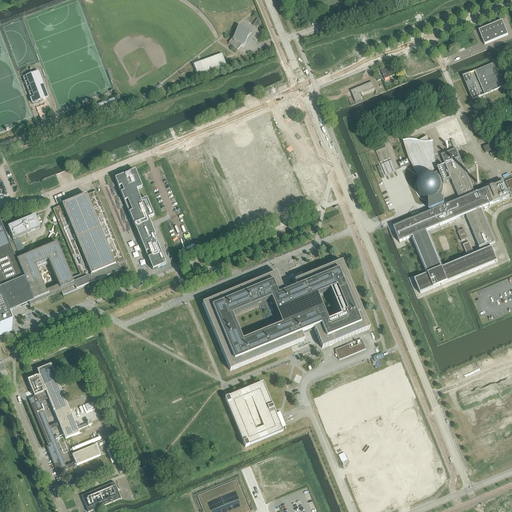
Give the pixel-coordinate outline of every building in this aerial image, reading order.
[(258,19),(253,25),(257,28),(262,22),(258,19)] [(501,21),(502,21),(480,30),(479,31),(485,45),(508,35),(502,21),(501,21)] [(236,34),(229,44),(238,50),(242,45),(245,46),(248,37),(251,33),(250,32),(250,31),(247,30),(242,26),(241,28),(239,27),(236,34)] [(222,54),(193,65),(198,78),(227,68),(222,54)] [(494,64),(463,77),(473,100),(503,87),(494,64)] [(383,76),(385,80),(398,74),(394,66),(384,70),(384,68),(380,69),(383,76)] [(38,72),(22,78),(32,104),(48,98),(38,72)] [(360,101),(358,95),(374,88),(372,82),(351,91),(356,103),(360,101)] [(117,109),(113,99),(90,107),(94,118),(117,109)] [(279,110),(188,148),(222,232),(262,216),(263,218),(278,212),(277,210),(287,206),(288,208),(315,197),(279,110)] [(430,143),(427,137),(418,142),(416,142),(415,142),(414,141),(413,141),(412,141),(411,141),(409,141),(407,141),(405,142),(404,142),(403,142),(409,161),(419,176),(420,175),(421,175),(422,174),(423,174),(424,173),(425,173),(426,173),(427,173),(428,173),(429,172),(430,172),(431,173),(432,173),(433,173),(434,173),(435,169),(436,171),(440,169),(437,161),(435,161),(433,143),(432,143),(431,143),(430,143)] [(498,154),(503,152),(498,142),(493,144),(498,154)] [(493,144),(483,148),(486,153),(495,149),(493,144)] [(428,213),(428,214),(424,215),(422,212),(420,213),(418,213),(420,217),(393,228),(400,243),(413,238),(414,239),(413,239),(428,274),(415,280),(420,294),(498,262),(492,248),(491,248),(490,245),(495,243),(481,209),(510,198),(508,193),(503,182),(502,179),(501,180),(495,182),(496,185),(475,194),(456,149),(441,155),(453,184),(452,184),(454,187),(460,200),(443,207),(443,206),(444,205),(444,200),(440,197),(441,196),(442,194),(443,192),(443,191),(443,190),(443,189),(444,188),(444,187),(443,186),(443,185),(443,184),(443,183),(442,182),(442,181),(441,180),(441,179),(440,178),(439,177),(438,176),(437,176),(436,175),(435,175),(435,174),(434,174),(433,174),(431,173),(430,173),(429,173),(427,173),(426,174),(425,174),(424,174),(424,175),(423,175),(421,176),(420,177),(419,178),(418,179),(417,180),(416,182),(416,183),(416,184),(415,184),(415,185),(415,186),(415,188),(415,189),(415,190),(416,191),(416,192),(416,193),(416,194),(417,195),(418,196),(418,197),(419,198),(420,198),(421,199),(422,200),(423,200),(424,201),(425,201),(426,201),(427,202),(428,202),(429,209),(432,211),(433,210),(433,212),(431,212),(428,213)] [(438,170),(441,177),(443,184),(445,183),(447,183),(451,181),(451,180),(449,174),(448,174),(446,167),(445,167),(441,169),(438,170)] [(136,191),(142,188),(135,171),(122,176),(120,177),(115,179),(118,187),(120,193),(124,202),(129,213),(135,228),(136,231),(138,236),(153,270),(166,265),(154,236),(155,236),(154,233),(154,232),(155,232),(155,231),(154,231),(154,230),(153,230),(148,219),(154,216),(147,199),(141,201),(136,191)] [(62,293),(63,297),(77,291),(93,284),(117,274),(128,270),(96,192),(85,196),(77,199),(60,206),(57,207),(53,209),(53,210),(80,275),(72,279),(57,243),(40,250),(34,253),(31,254),(29,255),(26,256),(22,258),(21,258),(17,260),(18,263),(19,266),(24,278),(25,279),(25,281),(26,281),(26,282),(28,287),(29,291),(32,297),(34,300),(34,302),(35,303),(35,304),(39,302),(44,300),(48,298),(61,292),(62,293)] [(10,232),(6,233),(6,235),(7,236),(8,238),(11,236),(13,240),(18,238),(20,237),(27,234),(30,233),(33,232),(36,230),(39,229),(40,229),(38,223),(37,222),(35,217),(32,218),(31,218),(30,219),(28,219),(27,220),(22,222),(21,223),(19,223),(16,224),(13,226),(8,228),(10,232)] [(0,337),(12,333),(3,312),(6,311),(8,316),(12,315),(10,310),(15,307),(15,308),(26,303),(28,302),(30,306),(32,305),(35,304),(35,303),(34,302),(34,300),(32,297),(29,291),(28,287),(26,282),(26,281),(25,281),(25,279),(24,278),(19,266),(18,263),(17,260),(16,259),(15,256),(15,255),(14,254),(14,253),(12,250),(11,248),(11,246),(9,243),(8,238),(7,236),(6,235),(6,233),(5,231),(4,229),(2,226),(1,222),(0,219),(0,337)] [(19,239),(14,241),(17,249),(19,253),(24,251),(23,247),(22,245),(22,244),(19,239)] [(276,273),(267,277),(202,304),(230,371),(297,344),(304,341),(304,340),(302,336),(301,334),(314,329),(314,330),(314,331),(322,349),(336,343),(356,335),(369,329),(342,262),(341,262),(328,268),(327,267),(326,268),(294,281),(294,282),(296,287),(297,288),(285,293),(284,292),(276,273)] [(340,361),(365,350),(366,350),(366,349),(362,341),(362,340),(361,340),(336,350),(335,351),(335,352),(339,360),(339,361),(340,361)] [(51,365),(37,371),(39,376),(45,389),(40,391),(43,398),(48,397),(49,399),(59,423),(60,425),(65,440),(66,440),(79,434),(78,431),(91,425),(90,422),(77,428),(70,410),(67,404),(59,384),(57,381),(57,380),(56,377),(54,372),(53,371),(53,370),(51,365)] [(36,377),(27,381),(32,391),(34,396),(34,397),(36,396),(36,397),(28,400),(29,400),(30,402),(30,403),(48,446),(48,447),(50,450),(50,451),(51,453),(49,454),(52,460),(56,471),(58,474),(63,472),(66,471),(67,470),(67,469),(76,465),(75,463),(66,467),(50,429),(60,425),(59,423),(49,427),(39,402),(49,399),(48,397),(43,398),(40,391),(45,389),(39,376),(36,377)] [(262,383),(229,397),(228,397),(226,398),(224,399),(227,404),(243,442),(245,448),(249,446),(283,432),(279,423),(271,404),(262,383)] [(84,451),(72,456),(75,463),(76,465),(77,466),(80,465),(90,461),(99,457),(100,456),(99,453),(99,452),(97,449),(97,448),(96,446),(92,447),(89,449),(85,451),(84,451)] [(90,468),(79,472),(82,480),(93,475),(90,468)] [(237,480),(197,496),(203,511),(249,511),(250,511),(237,480)] [(114,483),(81,497),(87,511),(89,511),(121,499),(114,483)] [(193,511),(188,499),(157,511),(193,511)]
